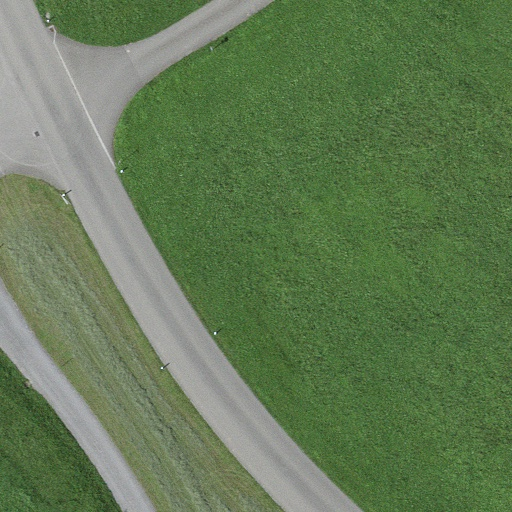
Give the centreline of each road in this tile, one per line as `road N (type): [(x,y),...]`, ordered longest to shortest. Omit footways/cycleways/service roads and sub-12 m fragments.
road 1 (tertiary): [(50,101),(177,333),(220,395),(327,511)]
road 2 (unclassified): [(0,312),(140,511)]
road 3 (track): [(244,0),(50,101)]
